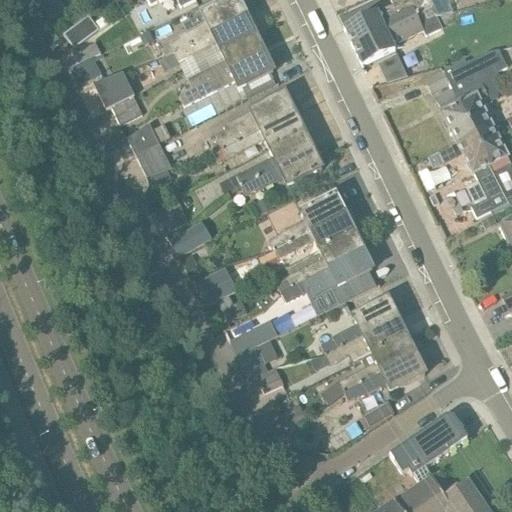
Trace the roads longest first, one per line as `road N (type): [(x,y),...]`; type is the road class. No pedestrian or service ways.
road 1 (residential): [(511,421),(454,321),(300,0)]
road 2 (secondary): [(128,511),(0,222)]
road 3 (secondary): [(0,312),(88,511)]
